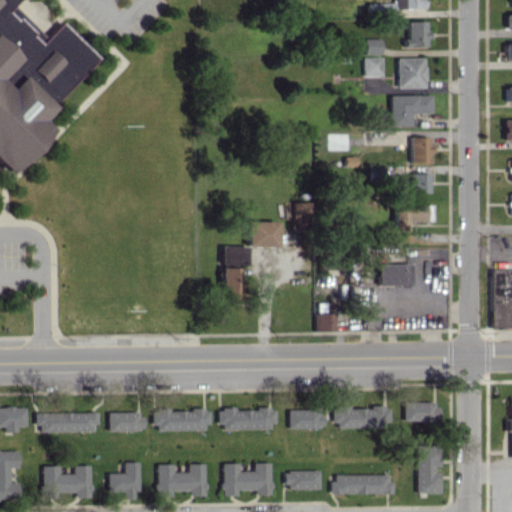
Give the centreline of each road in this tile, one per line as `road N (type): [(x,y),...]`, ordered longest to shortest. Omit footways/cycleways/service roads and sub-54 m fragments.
road 1 (tertiary): [(0,364),(466,356)]
road 2 (residential): [(466,0),(466,356)]
road 3 (residential): [(466,356),(466,511)]
